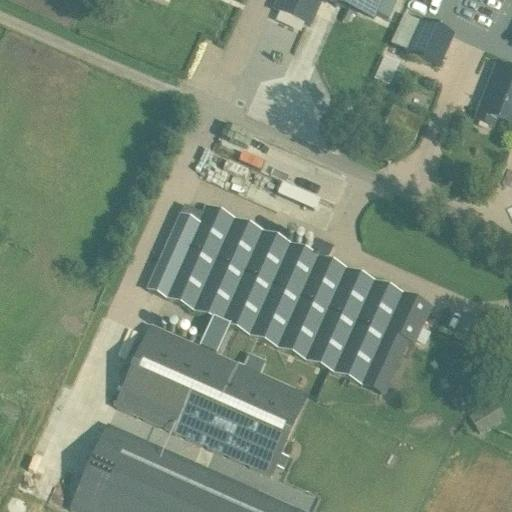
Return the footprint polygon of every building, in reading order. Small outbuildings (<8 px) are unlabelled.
[(278,0),(275,7),(312,23),(322,0),(372,22),(381,0),(278,0)] [(423,27),(410,61),(440,72),(453,39),(423,27)] [(397,91),(407,69),(384,59),(374,81),(397,91)] [(482,99),(474,123),(491,129),(494,122),(511,128),(511,126),(511,75),(499,71),(489,101),(482,99)] [(206,150),(224,159),(237,133),(220,124),(206,150)] [(312,226),(321,205),(221,165),(212,186),(312,226)] [(187,249),(164,299),(361,388),(385,335),(413,348),(430,311),(205,210),(204,210),(203,213),(188,205),(172,242),(187,249)] [(151,329),(115,410),(269,479),(306,398),(151,329)] [(485,414),(471,422),(480,436),(494,428),(485,414)] [(293,511),(104,429),(67,511),(293,511)]
